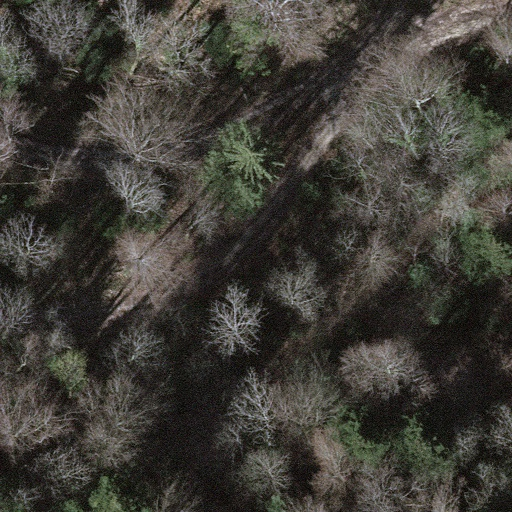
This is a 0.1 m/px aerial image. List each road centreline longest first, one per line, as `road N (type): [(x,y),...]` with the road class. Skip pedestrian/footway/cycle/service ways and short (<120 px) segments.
road 1 (track): [(511,10),(440,24),(356,76),(263,104),(172,146),(84,146),(0,118)]
road 2 (track): [(356,76),(232,247),(98,306),(0,318)]
